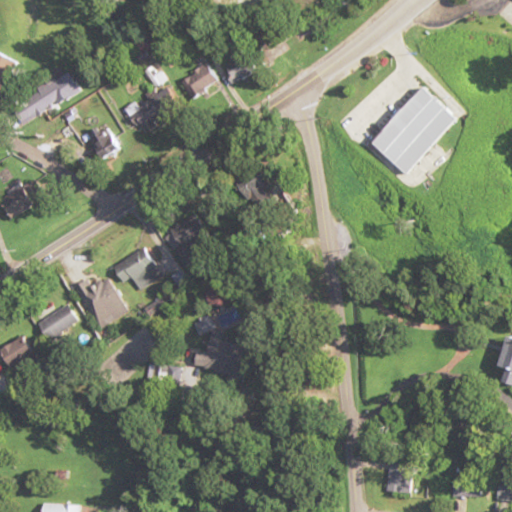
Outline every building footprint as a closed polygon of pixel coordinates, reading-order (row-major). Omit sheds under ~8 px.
[(0,89),(5,93),(24,66),(3,51),(0,55),(0,89)] [(232,66),(244,83),(263,69),(251,53),(232,66)] [(223,79),(211,64),(188,82),(200,97),(223,79)] [(76,93),(64,78),(36,101),(48,116),(76,93)] [(440,87),(474,119),(423,172),(389,141),(440,87)] [(143,119),(150,132),(165,124),(158,110),(143,119)] [(19,215),(51,198),(41,181),(10,197),(19,215)] [(129,284),(136,280),(142,290),(165,277),(149,249),(119,267),(129,284)] [(112,274),(82,286),(99,327),(129,315),(112,274)] [(54,340),(85,321),(74,303),(43,323),(54,340)]
